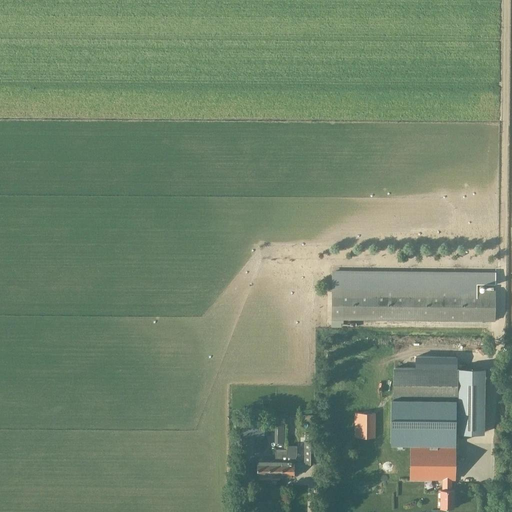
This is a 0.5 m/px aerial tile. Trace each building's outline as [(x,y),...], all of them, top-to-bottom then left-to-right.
[(329,274),(329,320),(493,320),(493,290),(474,290),(474,284),(493,284),(493,274),(329,274)] [(457,368),(393,367),(392,399),(455,399),(457,399),(457,368)] [(482,432),(483,368),(457,368),(457,399),(455,399),(455,401),(455,432),(482,432)] [(455,432),(455,401),(455,399),(392,399),(389,399),(388,442),(409,442),(409,443),(454,444),(454,432),(455,432)] [(374,437),(374,413),(354,412),(354,437),(374,437)] [(243,420),(243,437),(255,437),(256,420),(243,420)] [(274,442),(282,442),(284,443),(284,423),(274,423),(274,442)] [(252,450),(262,450),(262,440),(252,440),(252,450)] [(304,441),(304,463),(316,463),(316,441),(304,441)] [(454,479),(454,444),(409,443),(409,479),(442,479),(442,489),(440,489),(440,507),(453,507),(453,489),(451,489),(451,479),(454,479)] [(293,476),(294,460),(297,455),(297,445),(286,445),(286,446),(286,449),(281,449),(281,476),(293,476)] [(281,476),(281,449),(275,448),(274,461),(269,461),(269,476),(281,476)] [(269,476),(269,461),(256,460),(256,476),(269,476)]
